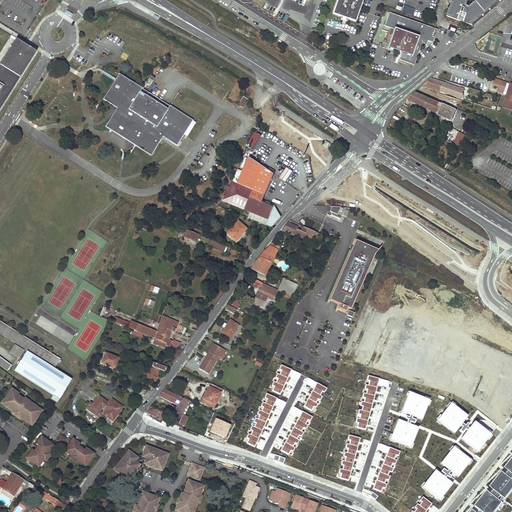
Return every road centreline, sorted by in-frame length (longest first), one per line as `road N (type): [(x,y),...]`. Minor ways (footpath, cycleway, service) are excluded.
road 1 (tertiary): [(328,178),(251,258),(134,422)]
road 2 (residential): [(375,511),(134,422)]
road 3 (primary): [(362,128),(159,0)]
road 4 (primary): [(139,0),(316,111)]
road 5 (primary): [(363,146),(486,224)]
road 6 (unclassified): [(401,92),(511,1)]
